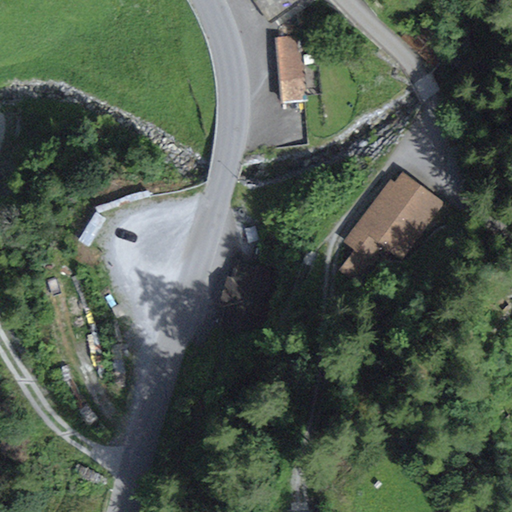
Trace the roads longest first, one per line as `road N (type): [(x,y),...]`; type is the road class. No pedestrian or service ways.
road 1 (tertiary): [(209,0),(235,92),(233,145),(120,511)]
road 2 (residential): [(347,0),(426,88),(429,118),(421,140),(356,206),(316,285)]
road 3 (track): [(134,467),(62,436),(0,343)]
